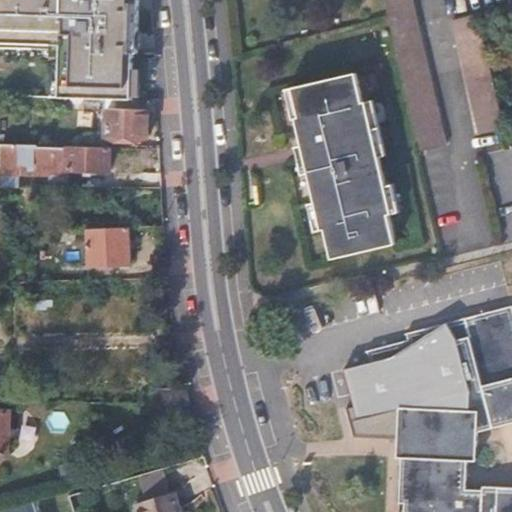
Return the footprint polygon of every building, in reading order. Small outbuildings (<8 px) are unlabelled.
[(381,0),(387,25),(412,18),(407,0),(381,0)] [(54,3),(52,63),(77,63),(93,63),(93,58),(94,15),(74,15),(74,3),(54,3)] [(412,18),(387,25),(414,152),(439,146),(412,18)] [(499,129),(480,35),(453,41),(473,135),(499,129)] [(77,84),(77,63),(52,63),(52,83),(77,84)] [(315,206),(320,234),(324,233),(331,263),(394,249),(386,220),(391,218),(381,177),(374,147),(365,107),(361,108),(353,78),(292,92),(298,121),(295,124),(301,149),(308,178),(315,206)] [(102,85),(77,84),(52,83),(51,96),(103,97),(102,85)] [(292,124),(295,124),(298,121),(292,92),(285,93),(292,124)] [(141,107),(141,97),(116,97),(116,107),(106,107),(105,136),(147,136),(148,108),(141,107)] [(365,107),(374,147),(381,145),(372,105),(365,107)] [(108,171),(109,148),(67,147),(66,150),(36,149),(36,146),(6,145),(0,144),(0,175),(48,177),(48,188),(50,188),(66,188),(66,170),(108,171)] [(299,180),(308,178),(301,149),(293,152),(299,180)] [(381,177),(391,218),(398,216),(388,174),(381,177)] [(51,197),(50,188),(48,188),(23,188),(24,197),(51,197)] [(312,236),(320,234),(315,206),(307,208),(312,236)] [(129,267),(128,230),(86,232),(88,268),(129,267)] [(72,243),(72,233),(57,234),(58,243),(72,243)] [(371,347),(372,359),(345,365),(353,401),(345,404),(351,434),(395,436),(394,452),(399,454),(397,498),(401,498),(400,511),(511,511),(511,487),(480,485),(480,488),(463,488),(466,443),(476,442),(476,431),(511,422),(511,306),(411,331),(411,338),(371,347)] [(190,403),(187,389),(153,388),(153,401),(190,403)] [(9,407),(0,406),(0,447),(7,448),(9,407)] [(178,511),(173,493),(133,505),(134,511),(178,511)]
